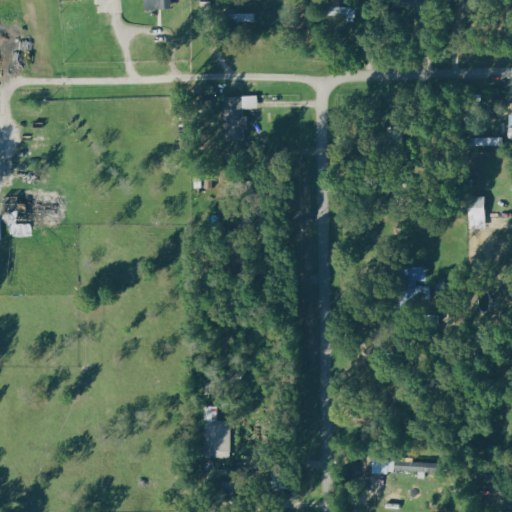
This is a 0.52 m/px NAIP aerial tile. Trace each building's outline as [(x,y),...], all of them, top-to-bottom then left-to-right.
[(150,0),(150,10),(173,9),(173,0),(150,0)] [(329,18),(357,19),(358,8),(330,6),(329,18)] [(226,22),(256,23),(256,14),(226,13),(226,22)] [(257,109),(257,96),(224,97),(224,112),(222,112),(223,128),(245,128),(245,110),(257,109)] [(469,138),(469,146),(501,145),(501,138),(469,138)] [(70,196),(8,195),(8,220),(70,220),(70,196)] [(484,229),(484,196),(467,197),(468,229),(484,229)] [(427,281),(427,267),(398,266),(398,292),(418,292),(418,281),(427,281)] [(204,457),(230,458),(231,422),(216,421),(216,411),(205,411),(204,457)] [(432,462),(388,460),(388,470),(432,471),(432,462)]
